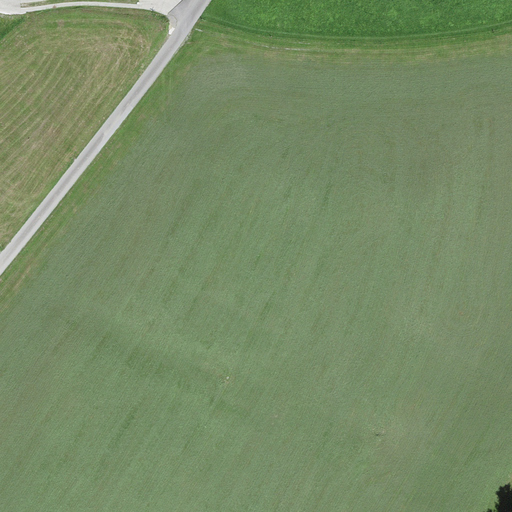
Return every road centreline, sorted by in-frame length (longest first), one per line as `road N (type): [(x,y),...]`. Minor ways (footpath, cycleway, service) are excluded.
road 1 (track): [(202,0),(0,264)]
road 2 (track): [(188,21),(162,4),(0,4)]
